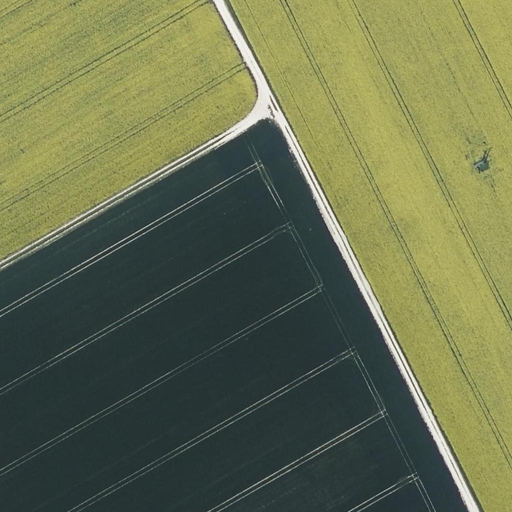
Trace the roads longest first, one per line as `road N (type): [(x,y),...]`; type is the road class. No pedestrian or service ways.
road 1 (track): [(271,109),(472,511)]
road 2 (track): [(221,0),(271,109),(0,264)]
